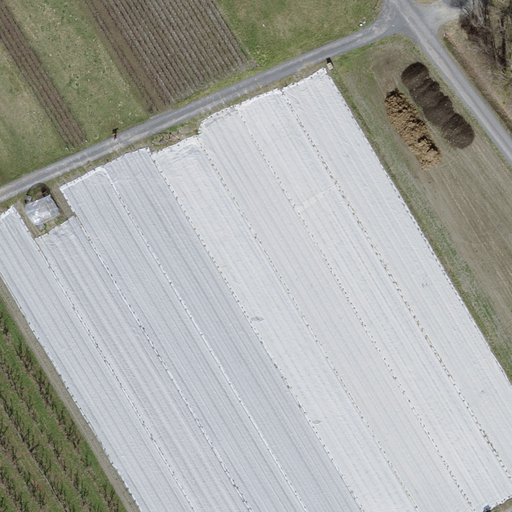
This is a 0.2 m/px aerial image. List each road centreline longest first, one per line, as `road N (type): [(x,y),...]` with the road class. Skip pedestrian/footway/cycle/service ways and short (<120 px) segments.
road 1 (track): [(466,0),(0,195)]
road 2 (track): [(402,0),(511,148)]
